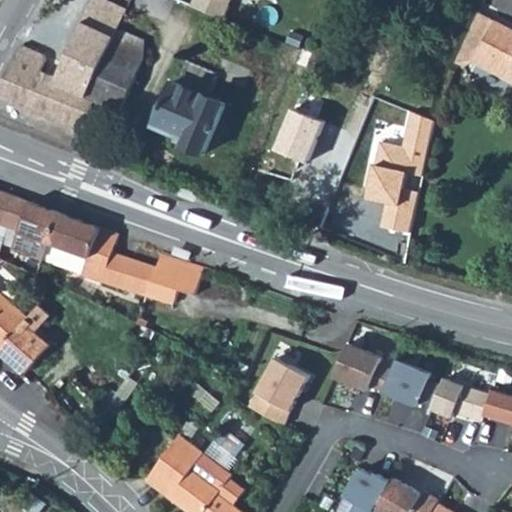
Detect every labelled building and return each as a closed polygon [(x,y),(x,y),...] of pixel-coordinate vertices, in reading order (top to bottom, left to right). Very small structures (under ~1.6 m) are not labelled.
[(0,86),(0,97),(85,132),(96,101),(86,97),(119,28),(128,9),(108,0),(92,0),(55,82),(43,76),(49,60),(45,53),(40,50),(21,42),(0,86)] [(195,0),(193,4),(224,17),(231,0),(195,0)] [(511,35),(487,23),(468,65),(511,87),(511,35)] [(119,28),(86,97),(96,101),(121,112),(146,56),(145,40),(119,28)] [(174,81),(154,125),(177,135),(175,141),(204,153),(225,103),(174,81)] [(287,109),(271,151),(306,164),(324,123),(287,109)] [(378,228),(407,232),(417,191),(403,188),(406,175),(420,178),(434,121),(408,113),(401,145),(379,144),(374,167),(370,166),(365,201),(384,203),(378,228)] [(0,250),(3,244),(43,258),(61,213),(0,189),(0,250)] [(119,234),(61,213),(43,258),(83,272),(82,275),(174,303),(178,290),(194,294),(203,266),(160,252),(155,266),(113,254),(119,234)] [(0,351),(4,355),(25,372),(50,345),(35,332),(43,323),(50,315),(39,305),(28,317),(0,293),(0,351)] [(325,311),(309,305),(306,315),(321,321),(325,311)] [(57,336),(43,323),(35,332),(50,345),(57,336)] [(157,332),(92,427),(101,435),(166,337),(157,332)] [(381,358),(347,343),(333,377),(366,391),(368,386),(382,392),(391,370),(378,365),(381,358)] [(276,358),(250,407),(285,426),(309,377),(276,358)] [(396,359),(391,370),(382,392),(382,393),(416,407),(418,402),(431,408),(440,386),(427,380),(430,373),(396,359)] [(444,378),(440,386),(431,408),(430,412),(450,421),(453,412),(482,421),(484,415),(491,395),(464,387),(444,378)] [(511,395),(492,390),(491,395),(484,415),(511,423),(511,395)] [(146,478),(189,511),(246,511),(233,503),(244,488),(229,477),(231,474),(179,435),(146,478)] [(374,477),(361,469),(346,496),(357,502),(351,511),(373,511),(391,483),(376,474),(374,477)] [(391,483),(373,511),(431,511),(436,504),(438,501),(422,491),(420,494),(393,478),(391,483)]
